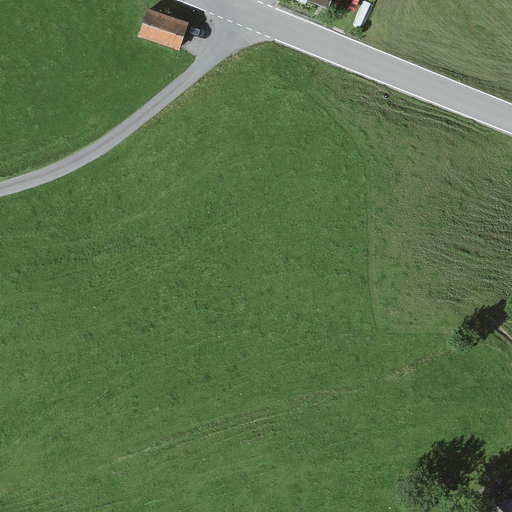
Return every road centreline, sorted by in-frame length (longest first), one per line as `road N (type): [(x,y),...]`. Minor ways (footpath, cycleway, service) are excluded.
road 1 (unclassified): [(244,14),(221,51),(94,156),(0,191)]
road 2 (tertiary): [(244,14),(511,121)]
